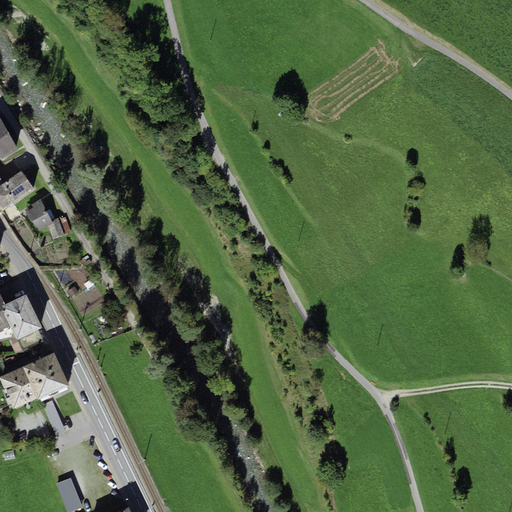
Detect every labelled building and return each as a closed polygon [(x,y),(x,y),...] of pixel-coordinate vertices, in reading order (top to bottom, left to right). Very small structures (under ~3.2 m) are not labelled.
[(18,151),(0,118),(0,154),(2,159),(18,151)] [(0,209),(2,212),(37,189),(25,171),(5,184),(0,187),(0,209)] [(42,200),(23,210),(40,230),(49,226),(53,224),(52,221),(42,200)] [(59,218),(52,221),(53,224),(49,226),(54,240),(65,236),(65,235),(60,220),(59,218)] [(60,220),(65,235),(71,233),(66,218),(60,220)] [(0,332),(11,327),(1,308),(6,306),(0,294),(0,332)] [(42,329),(25,295),(6,306),(1,308),(11,327),(18,341),(42,329)] [(70,387),(54,353),(23,368),(37,399),(38,401),(70,387)] [(37,399),(23,368),(0,378),(5,389),(2,390),(9,405),(12,404),(14,409),(37,399)] [(66,432),(52,400),(43,405),(56,436),(66,432)] [(70,477),(56,484),(67,511),(70,511),(83,507),(70,477)]
